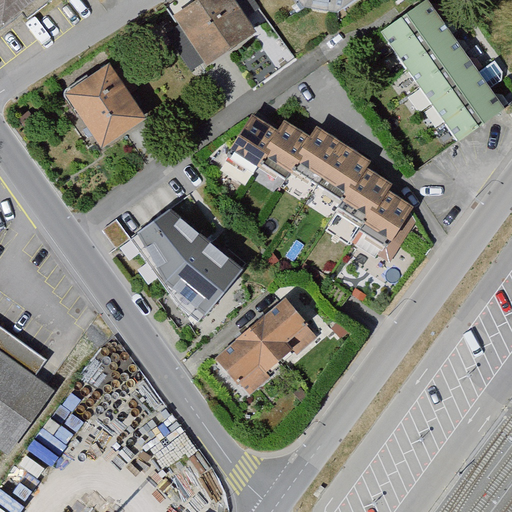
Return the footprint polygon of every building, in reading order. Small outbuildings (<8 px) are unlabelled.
[(0,0),(0,28),(35,0),(0,0)] [(232,0),(191,0),(172,13),(207,66),(255,34),(232,0)] [(291,0),(295,5),(335,12),(352,0),(291,0)] [(383,33),(395,51),(442,19),(430,1),(383,33)] [(395,51),(408,69),(454,37),(442,19),(395,51)] [(408,69),(420,87),(467,55),(454,37),(408,69)] [(420,87),(432,105),(479,73),(467,55),(420,87)] [(107,59),(61,90),(100,147),(145,116),(107,59)] [(432,105),(445,123),(492,91),(479,73),(432,105)] [(445,123),(457,141),(504,109),(492,91),(445,123)] [(247,114),(226,147),(255,165),(263,153),(260,151),(273,131),(247,114)] [(305,137),(280,121),(273,131),(260,151),(263,153),(288,169),(294,160),(291,159),(305,137)] [(340,144),(313,126),(305,137),(291,159),(294,160),(319,177),(340,144)] [(368,161),(340,144),(319,177),(343,192),(347,194),(364,168),(368,161)] [(384,192),(389,185),(364,168),(347,194),(343,192),(339,199),(365,215),(368,217),(384,192)] [(389,240),(410,208),(384,192),(368,217),(365,215),(360,222),(389,240)] [(244,269),(205,236),(172,208),(132,239),(167,281),(206,314),(244,269)] [(286,301),(252,328),(281,363),(314,335),(286,301)] [(0,447),(6,452),(50,390),(31,377),(45,357),(0,325),(0,447)] [(252,328),(218,356),(247,391),(281,363),(252,328)]
